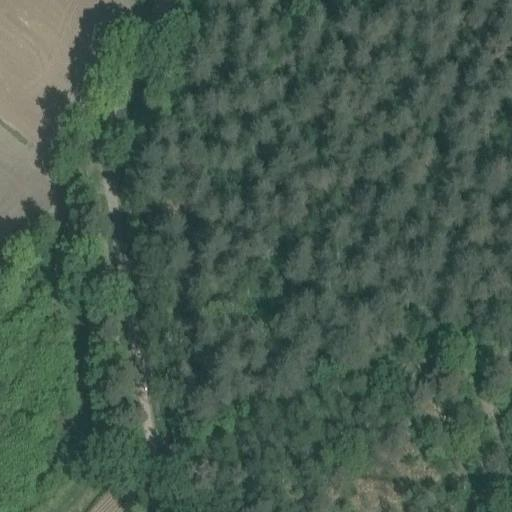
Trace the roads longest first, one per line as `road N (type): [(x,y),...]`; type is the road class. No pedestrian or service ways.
road 1 (unclassified): [(159,511),(112,152)]
road 2 (track): [(112,152),(0,272)]
road 3 (unclassified): [(166,0),(114,120),(112,152)]
